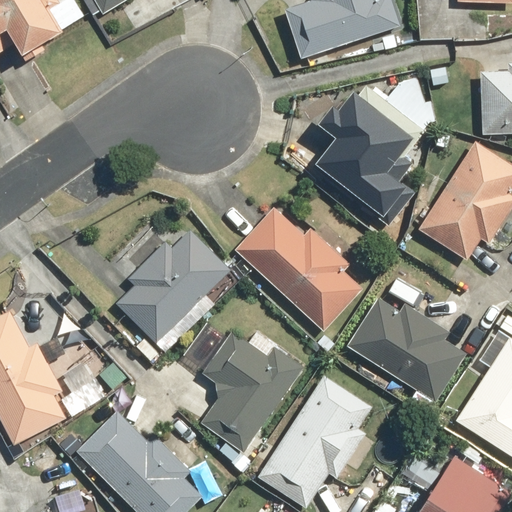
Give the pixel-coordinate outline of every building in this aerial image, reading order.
[(0,0),(0,54),(23,41),(31,54),(70,30),(68,28),(88,15),(79,0),(0,0)] [(99,0),(108,14),(130,0),(99,0)] [(307,0),(289,6),(305,56),(404,25),(395,0),(307,0)] [(484,69),(486,132),(511,131),(511,59),(511,60),(511,68),(484,69)] [(340,102),(326,119),(342,131),(316,165),(365,202),(367,200),(374,206),(377,201),(412,228),(420,197),(400,182),(415,162),(408,156),(429,128),(369,82),(364,89),(360,87),(345,106),(340,102)] [(511,159),(479,138),(421,227),(471,259),(484,237),(492,242),(511,211),(511,159)] [(378,203),(367,218),(392,238),(404,223),(378,203)] [(278,204),(238,247),(327,329),(367,287),(347,269),(353,262),(314,226),(308,232),(278,204)] [(119,301),(160,342),(235,268),(194,227),(176,245),(169,238),(131,276),(138,282),(119,301)] [(381,295),(350,344),(439,400),(470,351),(448,337),(452,329),(408,301),(403,309),(381,295)] [(14,308),(0,314),(0,409),(17,444),(71,417),(59,393),(67,389),(41,340),(33,345),(14,308)] [(459,418),(511,452),(511,334),(502,328),(482,358),(493,365),(459,418)] [(204,421),(247,451),(308,365),(278,344),(271,353),(236,329),(206,371),(219,381),(221,396),(204,421)] [(132,378),(115,357),(97,372),(114,393),(132,378)] [(328,372),(261,474),(310,506),(332,471),(340,477),(369,433),(361,428),(377,404),(328,372)] [(121,409),(80,448),(142,511),(188,511),(207,495),(188,475),(194,469),(157,431),(150,438),(121,409)] [(446,464),(418,447),(401,474),(429,491),(446,464)] [(511,488),(458,454),(421,511),(502,511),(511,497),(511,488)] [(399,511),(401,509),(383,497),(373,511),(399,511)]
